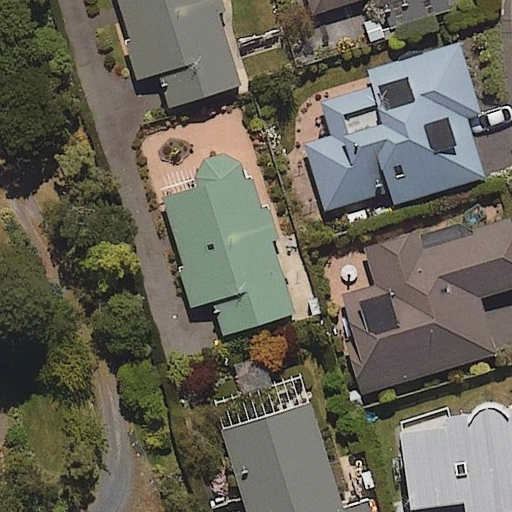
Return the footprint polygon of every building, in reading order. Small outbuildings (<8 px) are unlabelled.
[(116,0),(139,79),(163,73),(173,108),(238,89),(218,19),(226,16),(220,0),(116,0)] [(307,0),(313,18),(369,0),(373,0),(378,15),(424,0),(307,0)] [(483,119),(462,45),(370,72),(375,92),(323,107),(333,139),(306,147),(326,216),(387,198),(392,213),(488,185),(470,123),(483,119)] [(251,179),(246,181),(241,166),(225,158),(206,162),(194,181),(197,191),(165,200),(194,305),(215,300),(225,338),(293,319),(272,245),(278,243),(269,210),(261,212),(251,179)] [(511,293),(511,217),(511,212),(366,252),(376,289),(344,298),(357,343),(346,346),(361,398),(497,361),(480,302),(511,293)] [(344,510),(312,403),(218,430),(241,511),(372,511),(370,503),(344,510)] [(446,436),(401,441),(409,511),(455,511),(465,511),(464,511),(511,511),(511,413),(444,421),(446,436)]
